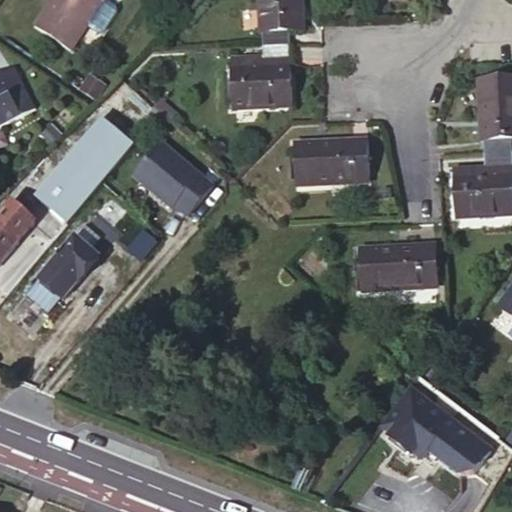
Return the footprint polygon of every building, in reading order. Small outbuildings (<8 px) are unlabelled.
[(98,0),(46,0),(27,29),(64,53),(98,0)] [(261,35),(261,47),(289,46),(289,33),(299,33),(297,0),(258,0),(259,35),(261,35)] [(289,46),(261,47),(262,56),(242,59),(242,69),(230,69),(231,109),(291,106),(289,46)] [(242,69),(242,59),(230,58),(230,69),(242,69)] [(0,80),(14,75),(11,69),(0,73),(0,80)] [(0,125),(31,110),(14,75),(0,80),(0,125)] [(511,154),(511,78),(481,79),(483,156),(511,154)] [(165,106),(157,114),(158,116),(167,125),(176,116),(165,106)] [(68,223),(132,147),(102,120),(36,196),(68,223)] [(367,142),(293,145),(295,183),(368,181),(367,142)] [(160,143),(132,176),(171,209),(174,206),(187,217),(212,188),(160,143)] [(511,162),(511,154),(483,156),(483,167),(511,167),(511,162)] [(453,178),(511,175),(511,167),(483,167),(452,168),(453,178)] [(511,213),(511,175),(453,178),(454,216),(511,213)] [(0,261),(33,222),(12,203),(0,217),(0,261)] [(142,232),(125,251),(137,261),(153,241),(142,232)] [(97,257),(73,237),(37,280),(60,300),(97,257)] [(433,246),(361,250),(363,291),(435,286),(433,246)] [(46,318),(60,300),(37,280),(23,298),(46,318)] [(511,282),(494,305),(511,318),(511,282)] [(435,368),(424,382),(439,393),(449,379),(435,368)] [(439,393),(424,382),(423,384),(438,395),(439,393)] [(406,393),(378,430),(389,437),(387,440),(411,457),(413,454),(422,460),(430,449),(436,453),(437,458),(461,474),(475,472),(490,451),(406,393)]
